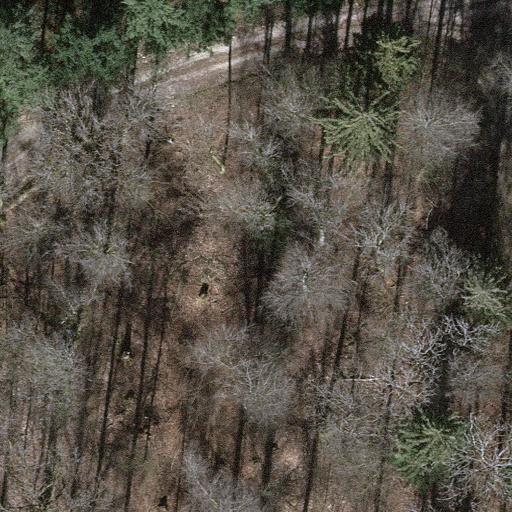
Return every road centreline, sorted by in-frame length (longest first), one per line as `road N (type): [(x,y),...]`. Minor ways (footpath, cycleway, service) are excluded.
road 1 (track): [(0,163),(211,59),(483,14),(511,1)]
road 2 (track): [(511,173),(483,14),(511,15)]
